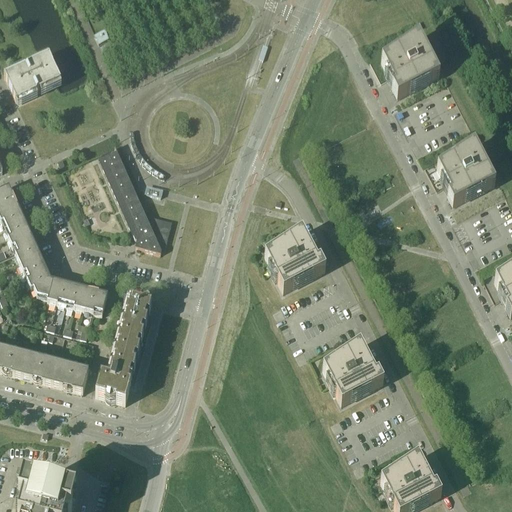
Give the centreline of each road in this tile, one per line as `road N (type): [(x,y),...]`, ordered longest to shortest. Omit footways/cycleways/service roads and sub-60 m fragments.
road 1 (residential): [(246,163),(289,187),(460,511)]
road 2 (residential): [(511,371),(345,49),(304,22)]
road 3 (residential): [(205,301),(63,258),(0,119)]
road 4 (tertiary): [(246,163),(304,22)]
road 5 (tertiary): [(205,301),(246,163)]
